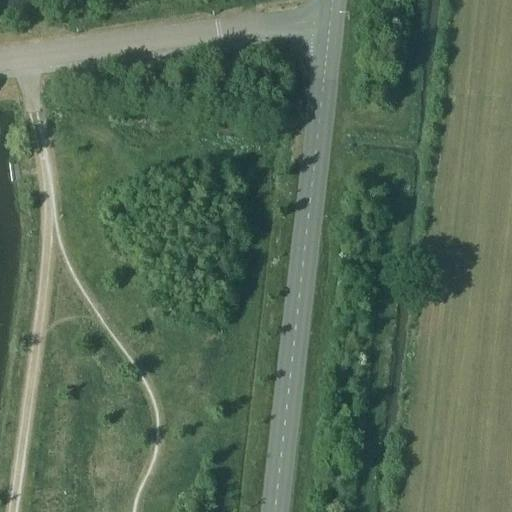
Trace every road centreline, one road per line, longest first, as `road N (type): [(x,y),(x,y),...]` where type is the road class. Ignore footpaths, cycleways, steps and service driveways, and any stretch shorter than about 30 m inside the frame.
road 1 (tertiary): [(276,511),(332,19)]
road 2 (unclassified): [(0,61),(332,19)]
